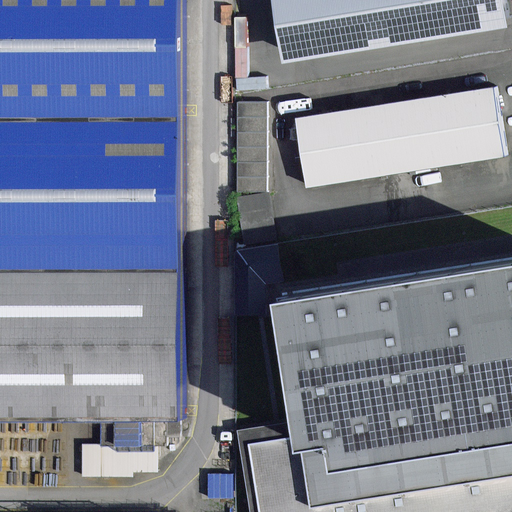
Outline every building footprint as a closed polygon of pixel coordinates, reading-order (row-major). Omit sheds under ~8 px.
[(0,0),(0,412),(181,413),(182,0),(0,0)] [(283,0),(292,58),(511,23),(511,12),(510,0),(283,0)] [(305,117),(314,181),(506,153),(496,90),(305,117)] [(239,102),(240,191),(269,191),(269,102),(239,102)] [(279,239),(272,191),(239,196),(247,244),(279,239)] [(461,261),(458,240),(370,252),(373,274),(461,261)] [(511,511),(511,261),(293,295),(315,434),(255,444),(265,511),(511,511)]
